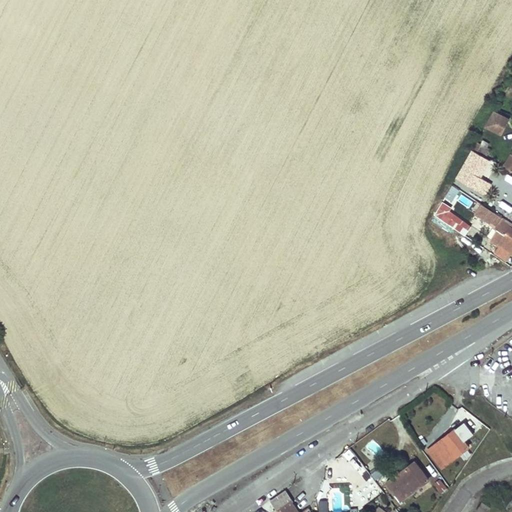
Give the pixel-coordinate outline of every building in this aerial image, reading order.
[(485,127),(500,134),(508,120),(493,112),(485,127)] [(489,143),(482,140),(480,144),(477,143),(473,150),(487,157),(491,150),(486,148),(489,143)] [(490,182),(480,176),(489,159),(472,150),(457,178),(484,193),(490,182)] [(431,219),(461,241),(473,225),(443,203),(431,219)] [(487,209),(483,214),(498,224),(502,219),(487,209)] [(501,240),(494,252),(506,261),(511,253),(511,229),(510,228),(505,236),(499,231),(495,236),(501,240)] [(456,430),(429,450),(443,468),(458,456),(469,448),(456,430)] [(354,457),(348,461),(358,473),(363,468),(354,457)] [(415,464),(389,483),(402,500),(421,486),(428,481),(415,464)] [(448,489),(441,480),(436,484),(443,493),(448,489)] [(298,511),(293,503),(281,511),(298,511)] [(488,511),(491,508),(483,503),(477,511),(478,511),(488,511)]
